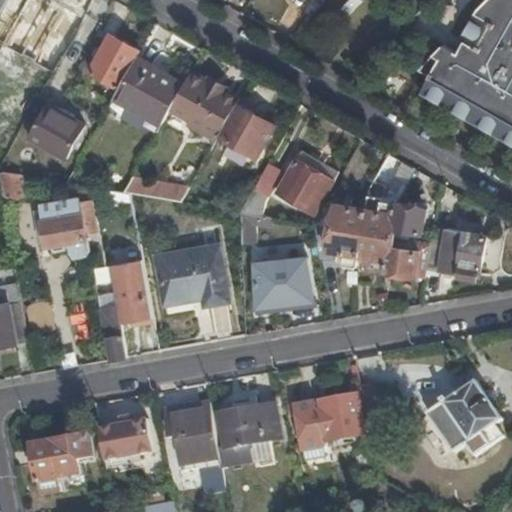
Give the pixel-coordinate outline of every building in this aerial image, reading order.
[(27,0),(13,27),(59,53),(81,15),(53,0),(27,0)] [(511,0),(489,0),(482,8),(479,13),(483,16),(461,53),(446,45),(421,69),(432,76),(422,94),(428,96),(449,108),(451,104),(490,126),(511,84),(511,0)] [(433,0),(428,5),(435,12),(446,1),(444,0),(433,0)] [(120,89),(137,60),(141,52),(112,36),(91,74),(120,89)] [(117,95),(165,122),(171,112),(185,87),(137,60),(120,89),(117,95)] [(239,105),(241,101),(223,91),(226,86),(211,78),(208,83),(193,74),(171,112),(190,123),(188,125),(217,143),(220,137),(239,105)] [(511,84),(490,126),(511,138),(511,84)] [(239,105),(220,137),(260,158),(277,127),(239,105)] [(68,160),(86,127),(48,106),(30,139),(68,160)] [(196,143),(185,163),(196,168),(207,149),(196,143)] [(304,152),(299,161),(336,182),(341,174),(304,152)] [(336,182),(299,161),(280,194),(316,216),(336,182)] [(409,185),(417,171),(410,167),(402,181),(409,185)] [(5,174),(0,175),(5,202),(27,198),(24,177),(5,174)] [(132,196),(182,204),(191,188),(133,178),(124,194),(132,196)] [(400,202),(409,185),(402,181),(395,193),(400,202)] [(363,234),(392,239),(394,230),(398,206),(398,205),(384,202),(385,190),(375,184),(371,191),(370,199),(367,212),(363,234)] [(108,252),(141,246),(137,226),(132,196),(124,194),(92,189),(94,202),(99,202),(112,201),(116,222),(104,224),(108,252)] [(242,214),(264,218),(266,204),(270,198),(256,190),(242,214)] [(88,233),(99,232),(97,221),(94,203),(36,212),(41,244),(48,243),(49,248),(54,247),(56,251),(67,249),(67,244),(89,240),(88,233)] [(316,226),(363,234),(367,212),(337,206),(334,224),(321,216),(316,226)] [(398,206),(394,230),(424,235),(428,212),(398,206)] [(360,258),(363,234),(316,226),(322,260),(334,262),(335,254),(347,257),(345,269),(360,272),(360,258)] [(436,230),(433,246),(431,256),(429,272),(477,281),(479,274),(482,274),(488,239),(436,230)] [(391,249),(392,239),(363,234),(360,258),(389,263),(391,249)] [(303,245),(252,245),(252,258),(303,258),(303,245)] [(221,249),(188,254),(189,263),(162,268),(169,306),(196,301),(194,295),(204,293),(207,307),(231,304),(221,249)] [(431,256),(391,249),(389,263),(387,272),(428,279),(429,272),(431,256)] [(273,309),(272,273),(246,274),(248,310),(273,309)] [(150,297),(134,300),(141,340),(157,337),(150,297)] [(52,331),(52,302),(32,302),(31,330),(52,331)] [(0,348),(30,344),(23,303),(0,307),(0,348)] [(102,312),(111,362),(129,359),(120,310),(102,312)] [(485,437),(504,423),(478,385),(449,405),(447,402),(443,405),(445,407),(430,418),(456,457),(468,449),(476,460),(492,449),(485,437)] [(360,390),(366,421),(384,418),(379,386),(360,390)] [(365,437),(358,398),(297,409),(304,448),(365,437)] [(222,461),(222,462),(223,469),(274,460),(271,443),(283,441),(276,407),(220,416),(226,449),(220,450),(222,461)] [(213,413),(212,412),(183,417),(182,410),(167,413),(172,442),(176,441),(181,468),(222,461),(220,450),(213,413)] [(101,431),(105,456),(117,455),(118,461),(155,455),(149,422),(101,431)] [(34,448),(42,497),(84,491),(79,462),(95,460),(91,438),(52,444),(52,445),(34,448)] [(210,489),(226,486),(223,469),(222,462),(206,465),(210,489)] [(146,508),(146,511),(177,511),(175,502),(146,508)]
